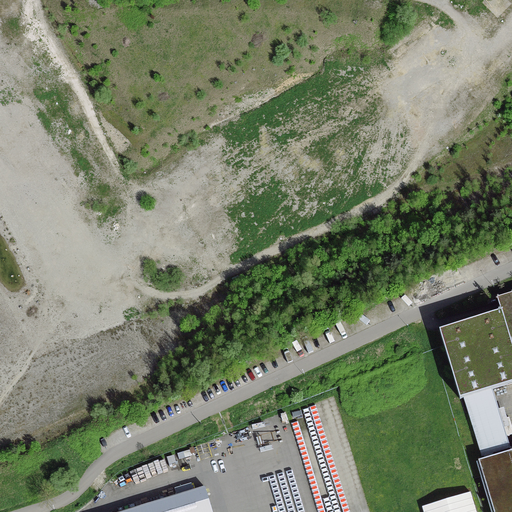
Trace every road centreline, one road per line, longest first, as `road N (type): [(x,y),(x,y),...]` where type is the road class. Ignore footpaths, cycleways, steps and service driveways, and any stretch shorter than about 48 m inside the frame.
road 1 (residential): [(126,447),(511,269)]
road 2 (residential): [(126,447),(63,499),(27,511)]
